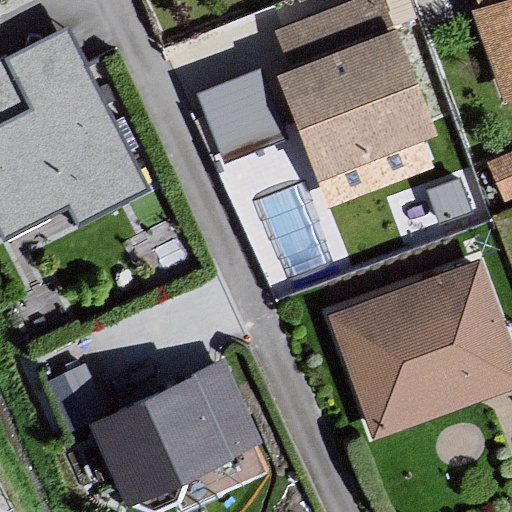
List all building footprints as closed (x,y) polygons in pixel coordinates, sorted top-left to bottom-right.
[(429,135),(378,0),(373,0),(271,38),(285,75),(273,79),(311,180),(429,135)] [(511,0),(469,0),(505,112),(511,111),(511,0)] [(70,31),(0,65),(0,239),(7,254),(146,187),(70,31)] [(511,388),(511,359),(478,263),(324,321),(367,444),(511,388)] [(67,406),(97,398),(86,351),(55,358),(67,406)] [(224,358),(89,418),(127,501),(261,442),(224,358)]
